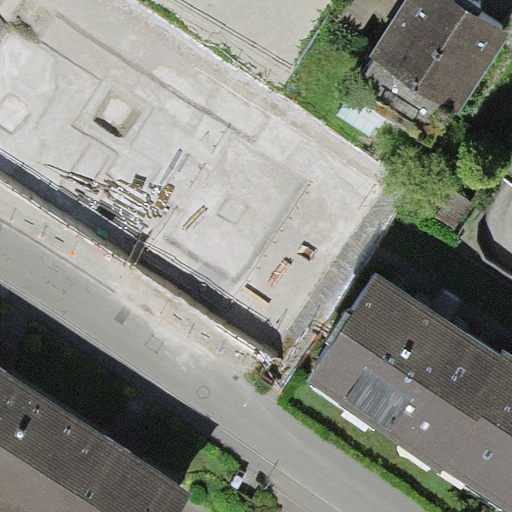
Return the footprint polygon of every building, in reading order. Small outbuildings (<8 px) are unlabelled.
[(461,118),(506,40),(436,0),(418,0),(378,71),(461,118)] [(446,482),(511,378),(511,376),(375,290),(308,395),(446,482)] [(0,470),(13,478),(75,380),(0,332),(0,470)] [(494,511),(511,511),(511,378),(446,482),(494,511)] [(65,511),(169,511),(202,460),(75,380),(13,478),(65,511)]
